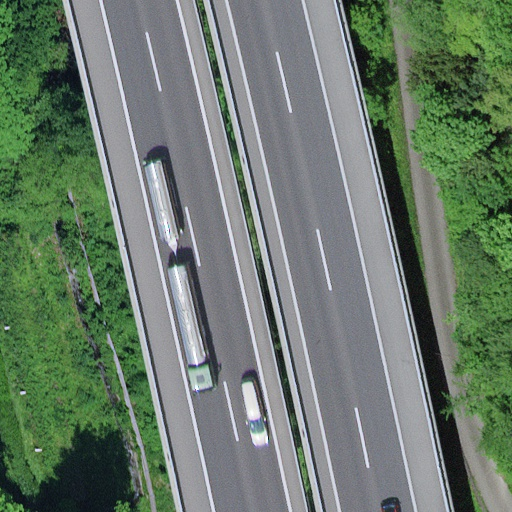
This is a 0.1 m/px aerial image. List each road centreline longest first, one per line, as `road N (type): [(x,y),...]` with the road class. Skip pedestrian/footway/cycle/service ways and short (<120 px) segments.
road 1 (motorway): [(382,511),(266,0)]
road 2 (motorway): [(135,0),(248,511)]
road 3 (track): [(504,511),(471,420),(440,283),(408,0)]
